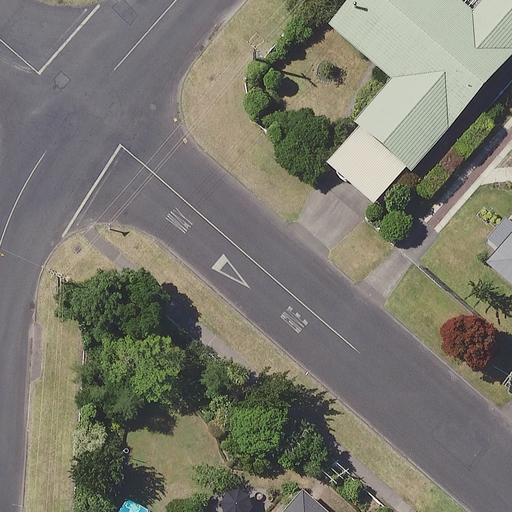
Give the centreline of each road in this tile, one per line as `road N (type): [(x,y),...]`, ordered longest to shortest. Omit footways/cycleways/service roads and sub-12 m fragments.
road 1 (residential): [(81,107),(511,486)]
road 2 (residential): [(0,258),(34,173),(81,107)]
road 3 (residential): [(81,107),(177,0)]
